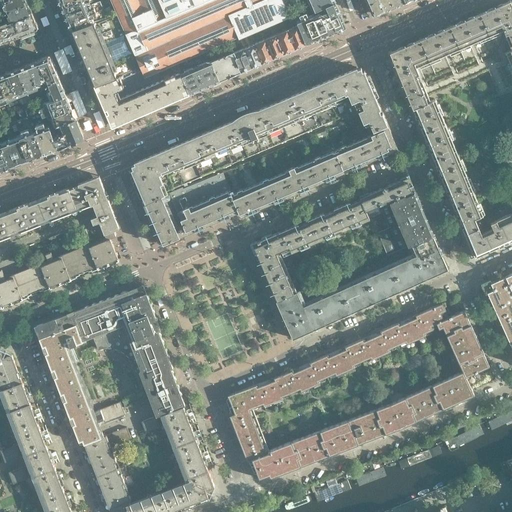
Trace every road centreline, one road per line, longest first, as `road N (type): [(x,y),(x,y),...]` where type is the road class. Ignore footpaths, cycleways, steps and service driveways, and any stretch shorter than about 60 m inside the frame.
road 1 (tertiary): [(0,194),(369,42)]
road 2 (residential): [(511,391),(246,497)]
road 3 (residential): [(92,511),(12,323)]
road 4 (residential): [(292,356),(469,272)]
road 5 (residential): [(417,161),(238,231)]
road 6 (residential): [(152,266),(12,323)]
road 7 (residential): [(205,392),(152,266)]
road 8 (residential): [(417,161),(369,42)]
road 9 (residential): [(469,272),(417,161)]
